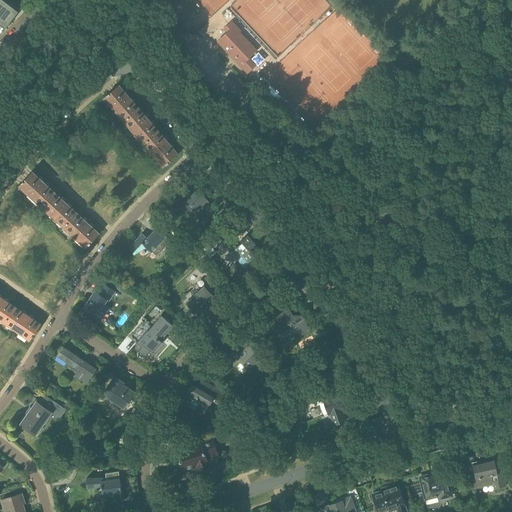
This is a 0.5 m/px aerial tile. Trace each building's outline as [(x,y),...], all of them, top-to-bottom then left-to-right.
[(0,0),(0,34),(19,9),(6,0),(0,0)] [(218,41),(241,65),(256,51),(236,30),(238,28),(232,22),(225,29),(228,32),(218,41)] [(104,98),(124,121),(139,108),(119,85),(104,98)] [(124,121),(144,144),(158,131),(139,108),(124,121)] [(158,131),(144,144),(163,167),(178,154),(158,131)] [(41,206),(55,192),(32,171),(19,186),(41,206)] [(194,212),(203,204),(205,206),(209,202),(207,200),(208,199),(198,189),(189,198),(188,197),(180,204),(190,218),(196,213),(194,212)] [(64,227),(77,213),(55,192),(41,206),(64,227)] [(99,233),(89,224),(77,213),(64,227),(86,248),(99,233)] [(220,215),(210,224),(217,233),(228,223),(220,215)] [(171,241),(162,233),(168,227),(159,219),(154,225),(156,227),(146,238),(142,233),(129,247),(134,255),(147,248),(157,256),(171,241)] [(236,247),(237,248),(231,253),(243,267),(249,262),(255,257),(254,255),(260,250),(247,235),(241,240),(242,242),(236,247)] [(216,253),(213,249),(208,243),(208,244),(203,248),(211,257),(216,253)] [(213,278),(199,291),(197,289),(191,294),(193,296),(186,303),(194,312),(213,295),(208,291),(217,283),(213,278)] [(104,304),(107,300),(109,301),(115,291),(103,283),(98,292),(96,290),(82,311),(94,319),(95,317),(101,321),(110,308),(104,304)] [(119,290),(124,294),(127,289),(122,286),(119,290)] [(0,320),(4,323),(15,307),(0,296),(0,320)] [(41,324),(29,316),(15,307),(4,323),(30,340),(41,324)] [(289,309),(270,322),(280,337),(289,330),(294,337),(303,331),(305,335),(312,330),(301,314),(295,319),(289,309)] [(133,338),(142,346),(138,350),(145,355),(150,350),(153,352),(162,342),(159,339),(172,324),(162,315),(149,329),(144,325),(133,338)] [(243,373),(247,369),(249,372),(263,359),(250,344),(242,352),(236,346),(226,356),(243,373)] [(57,356),(67,363),(66,365),(77,372),(74,376),(87,384),(97,369),(63,346),(57,356)] [(104,393),(124,407),(134,393),(121,383),(122,382),(114,377),(104,393)] [(195,385),(184,404),(203,415),(210,404),(213,406),(217,400),(220,402),(225,394),(202,380),(198,387),(195,385)] [(314,420),(312,420),(305,422),(304,420),(287,426),(292,440),(345,421),(341,410),(351,406),(346,392),(329,398),(328,396),(326,397),(327,399),(324,400),(323,398),(319,400),(319,403),(320,405),(321,407),(322,409),(323,411),(324,413),(325,415),(329,414),(330,413),(333,421),(327,423),(326,424),(326,423),(325,423),(324,422),(322,421),(321,421),(319,420),(318,420),(317,420),(315,420),(314,420)] [(35,435),(51,413),(59,419),(65,410),(43,394),(38,401),(37,401),(20,425),(35,435)] [(210,463),(208,457),(217,453),(212,439),(204,442),(204,441),(174,451),(178,461),(179,461),(184,472),(196,468),(198,472),(202,473),(206,473),(209,471),(210,467),(210,463)] [(68,457),(71,465),(79,462),(77,454),(68,457)] [(476,478),(473,479),(476,488),(493,484),(494,489),(506,486),(502,468),(496,470),(494,459),(473,464),(476,478)] [(97,486),(101,486),(101,488),(102,488),(103,496),(115,494),(116,494),(116,493),(121,492),(121,494),(122,493),(120,479),(119,479),(119,477),(120,477),(119,477),(118,472),(119,472),(119,471),(105,473),(106,474),(106,478),(87,479),(87,478),(86,478),(87,488),(97,487),(97,486)] [(431,474),(420,477),(425,499),(439,496),(440,500),(449,498),(449,497),(452,496),(450,489),(451,488),(450,483),(449,483),(447,476),(445,477),(445,475),(439,477),(439,478),(435,479),(435,478),(432,479),(431,474)] [(398,511),(407,511),(398,483),(383,488),(383,490),(373,494),(379,511),(380,511),(390,509),(390,511),(397,508),(398,511)] [(12,509),(12,511),(24,511),(22,503),(25,503),(23,494),(1,500),(5,511),(12,509)] [(355,511),(350,498),(322,508),(323,511),(355,511)]
